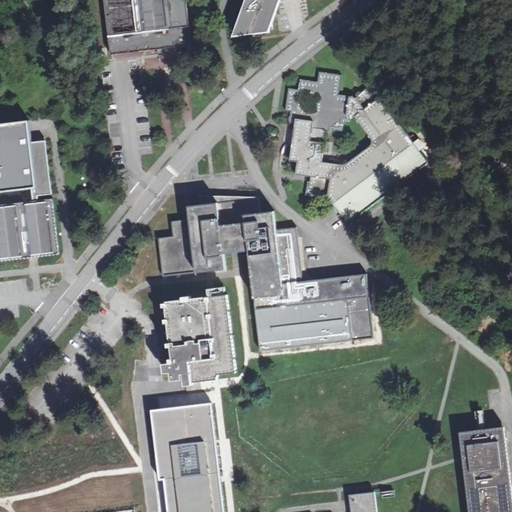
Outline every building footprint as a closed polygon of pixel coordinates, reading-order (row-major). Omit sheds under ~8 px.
[(186,0),(105,0),(112,54),(192,45),(186,0)] [(239,33),(241,33),(242,39),(255,37),(254,32),(273,29),(271,14),(276,14),(275,6),(279,6),(277,0),(311,0),(312,0),(249,0),(249,2),(246,2),(247,10),(243,10),(244,17),(237,18),(239,33)] [(355,116),(357,97),(340,94),(342,74),(319,71),(317,81),(300,79),(298,89),(289,88),(286,110),(290,111),(290,119),(291,123),(295,126),(327,134),(331,135),(332,130),(342,131),(344,121),(349,121),(350,116),(355,116)] [(428,162),(379,97),(376,99),(366,88),(358,94),(357,97),(355,116),(372,139),(372,143),(369,147),(348,162),(344,164),(340,164),(322,162),(327,134),(295,126),(290,160),(298,161),(296,174),(308,176),(306,195),(327,197),(348,223),(428,162)] [(0,192),(33,189),(39,188),(34,143),(33,143),(31,131),(30,121),(0,124),(0,192)] [(34,201),(39,201),(39,195),(52,194),(46,141),(34,143),(39,188),(33,189),(34,201)] [(170,239),(154,241),(159,280),(224,270),(221,250),(233,247),(247,246),(262,354),(377,337),(368,273),(303,282),(295,226),(274,229),(271,211),(257,213),(255,197),(184,207),(186,221),(168,224),(170,239)] [(0,261),(32,258),(60,254),(53,199),(39,201),(34,201),(0,205),(0,261)] [(238,372),(228,295),(191,299),(191,296),(183,297),(183,300),(166,302),(166,303),(164,303),(165,307),(167,307),(168,319),(166,319),(166,323),(169,323),(171,342),(169,343),(169,347),(172,346),(174,358),(171,359),(171,363),(165,364),(166,373),(171,372),(173,380),(183,379),(183,374),(185,374),(186,386),(194,385),(194,382),(198,382),(218,380),(218,375),(238,372)] [(168,409),(153,410),(155,429),(158,459),(161,480),(166,479),(167,491),(169,511),(225,511),(224,499),(222,482),(220,482),(215,441),(217,440),(214,418),(213,403),(199,405),(168,409)] [(511,511),(511,491),(504,431),(464,436),(467,458),(473,511),(511,511)] [(374,511),(372,491),(352,494),(353,511),(374,511)]
